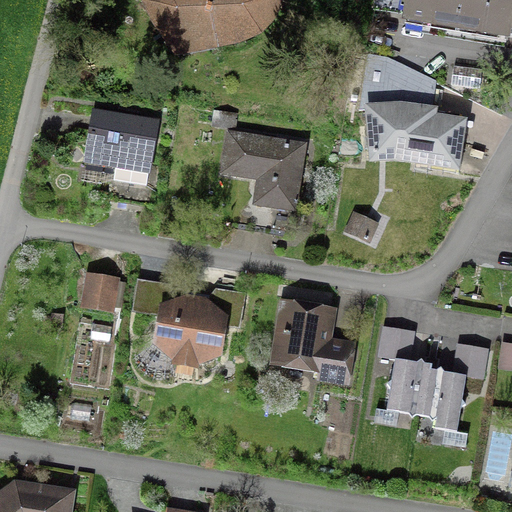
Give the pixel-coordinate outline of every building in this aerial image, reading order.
[(148,0),(145,3),(155,24),(167,41),(185,36),(201,31),(211,45),(236,42),(258,32),(272,16),(276,0),(148,0)] [(505,37),(511,0),(406,0),(403,20),(505,37)] [(478,90),(481,70),(454,67),(452,87),(478,90)] [(390,112),(387,110),(367,110),(369,160),(370,160),(370,152),(395,152),(417,154),(416,162),(453,167),(459,125),(429,121),(412,118),(391,116),(390,112)] [(145,188),(155,125),(92,115),(84,163),(114,168),(112,183),(145,188)] [(302,149),(228,137),(221,175),(270,183),(266,208),(292,212),(302,149)] [(345,234),(367,244),(375,226),(353,216),(345,234)] [(110,312),(115,282),(86,278),(81,307),(110,312)] [(185,301),(159,311),(153,344),(173,360),(175,358),(177,355),(193,358),(194,361),(195,364),(219,355),(223,328),(202,304),(191,302),(185,301)] [(323,346),(328,315),(283,308),(279,334),(281,335),(281,337),(284,337),(279,363),(318,369),(317,377),(343,381),(348,350),(323,346)] [(511,370),(511,344),(504,344),(502,369),(511,370)] [(410,420),(414,417),(428,419),(430,423),(435,420),(433,430),(443,432),(455,434),(459,410),(463,407),(460,403),(464,378),(451,376),(442,375),(441,372),(439,370),(435,373),(429,372),(430,368),(423,366),(421,363),(420,362),(415,365),(407,364),(393,361),(390,384),(386,386),(389,390),(385,412),(407,416),(410,420)] [(0,498),(0,511),(65,511),(68,497),(28,490),(21,495),(19,493),(10,491),(0,498)]
